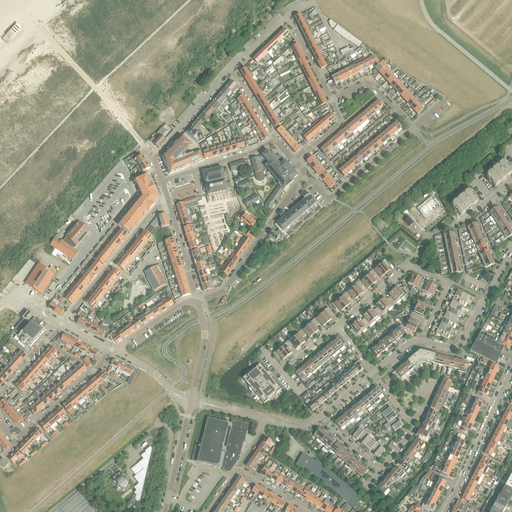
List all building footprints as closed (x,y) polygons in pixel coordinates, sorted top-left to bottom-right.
[(62,0),(65,3),(62,6),(66,9),(74,0),(62,0)] [(311,14),(309,15),(310,18),(313,17),(318,14),(315,9),(311,14)] [(295,17),(298,24),(303,21),(306,20),(304,17),(302,18),(300,15),(295,17)] [(301,30),(307,28),(309,26),(306,20),(303,21),(298,24),(301,30)] [(26,32),(22,28),(11,39),(15,43),(26,32)] [(301,30),(304,37),(313,33),(311,30),(309,32),(307,28),(301,30)] [(284,29),(279,34),(283,39),(289,34),(284,29)] [(314,36),(313,33),(304,37),(308,43),(313,41),(311,38),(314,36)] [(328,33),(322,36),(324,40),(325,43),(331,40),(328,33)] [(279,34),(274,39),(278,44),(283,39),(279,34)] [(275,46),(278,44),(274,39),(268,44),(273,49),(272,49),(274,51),(277,48),(275,46)] [(331,40),(325,43),(327,46),(328,49),(334,46),(332,42),(331,40)] [(308,43),(311,50),(316,47),(319,46),(318,44),(317,42),(315,44),(313,41),(308,43)] [(270,51),(272,49),(273,49),(268,44),(263,49),(267,54),(268,54),(272,58),(273,57),(272,56),(273,55),(272,53),(270,51)] [(293,51),(295,54),(301,52),(297,45),(292,47),(292,48),(289,49),(290,53),(293,51)] [(319,46),(316,47),(311,50),(314,56),(320,54),(322,52),(319,46)] [(263,49),(258,54),(262,59),(267,54),(263,49)] [(295,54),(298,61),(304,58),(301,52),(295,54)] [(335,54),(332,56),(333,58),(335,62),(340,59),(340,58),(337,53),(335,54)] [(257,64),(262,59),(258,54),(253,59),(257,64)] [(314,56),(317,63),(323,60),(325,59),(324,56),(322,58),(320,54),(314,56)] [(276,61),(272,64),(273,65),(284,60),(287,59),(285,55),(282,57),(281,58),(280,57),(276,61)] [(367,57),(364,59),(368,68),(373,66),(375,69),(381,64),(374,57),(369,60),(367,57)] [(298,61),(301,67),(307,65),(304,58),(298,61)] [(364,59),(358,61),(363,70),(368,68),(364,59)] [(384,62),(386,60),(385,59),(382,61),(383,61),(381,64),(375,69),(379,73),(386,66),(384,64),(385,63),(384,62)] [(326,67),(323,60),(317,63),(321,69),(326,67)] [(358,61),(353,64),(358,73),(363,70),(358,61)] [(349,66),(350,68),(353,75),(358,73),(353,64),(349,66)] [(301,67),(305,74),(310,71),(307,65),(301,67)] [(272,66),(264,72),(269,77),(275,71),(272,66)] [(390,71),(386,66),(379,73),(383,77),(388,72),(390,71)] [(240,72),(244,78),(250,75),(248,71),(246,68),(240,72)] [(350,68),(345,71),(349,78),(353,75),(350,68)] [(313,78),(310,71),(305,74),(306,76),(308,80),(313,78)] [(345,71),(341,73),(340,73),(344,80),(349,78),(345,71)] [(383,77),(387,81),(394,74),(392,71),(391,72),(390,71),(388,72),(383,77)] [(336,75),(339,82),(344,80),(340,73),(336,75)] [(387,81),(390,85),(397,78),(398,78),(394,74),(387,81)] [(251,78),(250,75),(244,78),(248,84),(253,81),(255,80),(256,79),(254,76),(251,78)] [(277,75),(268,84),(269,86),(279,77),(277,75)] [(313,78),(308,80),(311,87),(317,84),(313,78)] [(398,78),(397,78),(390,85),(393,88),(399,83),(400,84),(402,82),(398,78)] [(232,81),(226,87),(230,91),(233,93),(238,87),(232,81)] [(248,84),(252,90),(257,87),(253,81),(248,84)] [(393,88),(397,92),(402,87),(400,84),(399,83),(393,88)] [(311,87),(313,90),(314,93),(320,91),(317,84),(311,87)] [(226,87),(220,94),(225,98),(230,91),(226,87)] [(259,90),(257,87),(252,90),(256,97),(261,93),(263,92),(261,88),(259,90)] [(397,92),(400,96),(406,90),(402,87),(397,92)] [(408,88),(406,90),(400,96),(404,99),(409,94),(408,92),(410,90),(408,88)] [(313,98),(316,97),(318,100),(323,97),(320,91),(314,93),(311,95),(313,98)] [(265,100),(261,93),(256,97),(259,103),(265,100)] [(226,99),(225,98),(220,94),(214,100),(221,106),(224,109),(226,107),(222,104),(226,99)] [(404,99),(407,103),(413,98),(409,94),(404,99)] [(235,102),(239,108),(241,107),(240,106),(246,102),(243,96),(236,100),(237,100),(235,102)] [(323,97),(318,100),(315,101),(318,107),(326,103),(323,97)] [(407,103),(410,107),(416,101),(413,98),(407,103)] [(217,110),(221,106),(214,100),(209,107),(219,116),(221,114),(217,110)] [(267,103),(265,100),(259,103),(263,109),(269,106),(268,105),(271,104),(269,101),(267,103)] [(416,102),(416,101),(410,107),(414,110),(422,103),(418,100),(416,102)] [(378,101),(374,104),(379,110),(383,107),(378,101)] [(242,114),(244,113),(244,112),(250,108),(246,102),(240,106),(241,107),(239,108),(242,114)] [(422,103),(414,110),(417,114),(423,109),(421,107),(424,105),(422,103)] [(374,104),(370,108),(375,113),(379,110),(374,104)] [(263,109),(267,115),(272,112),(269,106),(263,109)] [(217,119),(219,116),(209,107),(203,113),(208,117),(211,114),(217,119)] [(246,120),(248,119),(247,118),(254,114),(250,108),(244,112),(244,113),(246,116),(244,117),(246,120)] [(370,108),(366,111),(371,117),(375,113),(370,108)] [(366,111),(362,114),(367,120),(371,117),(366,111)] [(270,121),(271,121),(276,118),(274,115),(272,112),(267,115),(270,121)] [(329,112),(324,117),(329,123),(335,119),(329,112)] [(209,119),(208,117),(203,113),(197,120),(202,124),(205,120),(207,122),(209,119)] [(248,123),(249,125),(257,120),(254,114),(247,118),(248,119),(250,122),(248,123)] [(362,114),(358,117),(364,123),(367,120),(362,114)] [(358,117),(355,121),(360,126),(362,129),(366,126),(364,123),(358,117)] [(280,124),(276,118),(271,121),(275,128),(280,124)] [(320,123),(324,128),(327,125),(328,124),(329,123),(325,118),(322,121),(320,123)] [(192,127),(196,130),(202,124),(197,120),(191,126),(192,127)] [(249,134),(255,130),(255,129),(261,126),(257,120),(249,125),(249,126),(251,129),(247,131),(249,134)] [(318,121),(312,126),(318,133),(324,128),(320,123),(318,121)] [(360,127),(360,126),(355,121),(351,124),(357,131),(358,132),(362,129),(360,127)] [(396,122),(392,125),(397,131),(401,128),(396,122)] [(355,133),(357,131),(351,124),(347,127),(354,135),(355,137),(357,135),(355,133)] [(389,128),(388,129),(394,135),(397,131),(392,125),(389,128)] [(254,135),(255,137),(264,132),(261,126),(255,129),(255,130),(257,133),(254,135)] [(307,130),(309,133),(313,137),(316,134),(318,133),(312,126),(310,128),(307,130)] [(153,144),(157,148),(158,148),(165,139),(162,136),(167,131),(164,128),(162,127),(156,134),(158,136),(155,139),(153,137),(149,141),(153,144)] [(198,133),(196,130),(192,127),(187,132),(188,133),(187,134),(192,139),(196,135),(199,137),(201,135),(198,133)] [(277,131),(281,137),(286,133),(281,127),(277,131)] [(350,138),(354,135),(347,127),(343,130),(350,138)] [(388,129),(385,132),(390,138),(394,135),(388,129)] [(301,135),(303,137),(307,142),(311,139),(312,138),(313,137),(309,133),(307,130),(304,133),(301,135)] [(348,140),(350,138),(343,130),(339,134),(345,140),(347,138),(348,140)] [(286,142),(293,136),(292,135),(291,133),(288,131),(286,133),(281,137),(286,142)] [(381,135),(386,141),(390,138),(385,132),(383,133),(381,131),(379,133),(381,135)] [(264,132),(255,137),(256,139),(259,137),(262,141),(268,138),(264,132)] [(346,141),(345,140),(339,134),(336,137),(342,144),(346,141)] [(381,135),(377,138),(382,144),(386,141),(381,135)] [(164,157),(163,158),(169,174),(199,162),(203,160),(204,160),(203,158),(200,151),(186,157),(183,154),(192,145),(182,136),(164,157)] [(295,139),(293,137),(293,136),(286,142),(291,148),(297,143),(294,140),(295,139)] [(342,145),(342,144),(336,137),(332,140),(337,146),(339,144),(341,146),(342,145)] [(377,138),(373,142),(378,148),(382,144),(377,138)] [(234,140),(234,142),(236,141),(238,149),(245,147),(242,139),(238,141),(237,139),(234,140)] [(339,148),(337,146),(332,140),(328,143),(333,149),(335,148),(337,150),(339,148)] [(229,144),(231,151),(238,149),(236,141),(234,142),(231,143),(230,141),(227,142),(228,144),(229,144)] [(227,142),(220,144),(221,146),(222,146),(225,153),(231,151),(229,144),(228,144),(227,142)] [(299,145),(297,143),(291,148),(295,153),(307,144),(305,142),(302,144),(301,146),(300,144),(299,145)] [(373,142),(369,145),(374,151),(378,148),(373,142)] [(328,143),(324,146),(329,153),(333,149),(328,143)] [(214,146),(214,148),(216,148),(218,155),(225,153),(222,146),(221,146),(220,144),(214,146)] [(364,146),(366,148),(371,154),(374,151),(369,145),(368,146),(366,144),(364,146)] [(205,159),(211,157),(208,146),(206,147),(207,150),(202,152),(205,159)] [(210,146),(208,146),(211,157),(218,155),(216,148),(214,148),(211,149),(210,146)] [(329,153),(324,146),(320,150),(325,156),(327,154),(329,157),(331,155),(329,153)] [(366,148),(362,151),(367,157),(371,154),(366,148)] [(257,157),(251,159),(255,173),(256,179),(257,181),(258,182),(260,182),(261,182),(263,181),(264,179),(262,173),(267,169),(280,184),(278,186),(284,189),(294,181),(293,180),(297,176),(279,155),(277,157),(273,151),(270,154),(268,151),(262,156),(257,157)] [(362,151),(358,155),(363,160),(367,157),(362,151)] [(134,165),(136,167),(146,162),(142,155),(133,161),(131,156),(124,160),(127,166),(130,165),(131,167),(134,165)] [(358,155),(354,158),(359,164),(363,160),(358,155)] [(306,162),(310,166),(316,161),(312,157),(306,162)] [(354,158),(350,161),(355,167),(359,164),(354,158)] [(244,160),(237,162),(239,169),(246,167),(246,166),(244,160)] [(511,173),(511,172),(511,170),(510,167),(509,169),(506,165),(507,164),(505,162),(503,160),(502,161),(487,174),(485,175),(486,177),(488,179),(489,178),(493,182),(491,183),(493,185),(495,187),(496,185),(496,186),(503,180),(502,179),(504,177),(505,178),(511,173)] [(310,166),(313,169),(319,164),(316,161),(310,166)] [(350,161),(347,164),(352,170),(355,167),(350,161)] [(133,180),(142,177),(142,176),(149,174),(147,170),(150,169),(146,162),(136,167),(140,174),(132,177),(133,180)] [(231,171),(239,169),(237,162),(229,165),(231,171)] [(313,169),(316,173),(322,168),(319,164),(313,169)] [(347,164),(343,167),(348,173),(352,170),(347,164)] [(222,169),(222,168),(221,168),(221,167),(220,167),(220,168),(217,169),(217,168),(216,168),(217,169),(214,170),(214,169),(213,169),(213,170),(211,170),(210,170),(208,171),(208,170),(207,170),(207,171),(205,172),(205,171),(204,171),(204,172),(202,172),(206,188),(204,188),(205,192),(206,192),(206,193),(207,192),(208,195),(209,195),(210,195),(210,194),(213,194),(213,195),(214,194),(213,194),(215,193),(216,194),(217,194),(217,193),(219,192),(219,193),(220,193),(220,192),(222,192),(223,192),(223,191),(225,191),(226,192),(227,191),(226,191),(228,190),(227,189),(231,188),(227,168),(222,169)] [(344,177),(348,173),(343,167),(339,171),(344,177)] [(316,173),(319,177),(325,172),(322,168),(316,173)] [(319,177),(323,181),(329,176),(325,172),(319,177)] [(145,197),(133,211),(130,209),(127,212),(130,215),(120,226),(118,224),(118,225),(129,234),(148,212),(155,204),(155,203),(159,199),(156,193),(157,193),(153,184),(152,184),(148,175),(135,181),(138,180),(145,197)] [(323,181),(326,185),(332,180),(329,176),(323,181)] [(250,180),(243,182),(245,189),(252,186),(250,180)] [(335,184),(332,180),(326,185),(329,189),(335,184)] [(238,191),(245,189),(243,182),(236,185),(238,191)] [(278,186),(275,191),(280,195),(283,191),(283,190),(284,189),(278,186)] [(452,203),(450,205),(452,206),(454,208),(455,207),(458,211),(457,212),(458,214),(460,216),(462,215),(468,209),(467,208),(469,206),(470,208),(477,202),(478,201),(477,199),(475,197),(474,198),(471,194),(472,193),(470,191),(469,189),(467,191),(467,190),(452,203)] [(275,191),(270,198),(275,202),(280,195),(275,191)] [(310,195),(308,193),(306,195),(303,192),(301,194),(304,198),(306,200),(304,201),(310,208),(316,203),(310,196),(308,198),(307,197),(310,195)] [(256,194),(250,198),(253,204),(259,200),(256,194)] [(184,203),(176,205),(178,212),(186,210),(186,209),(188,209),(190,208),(199,205),(196,197),(193,198),(183,202),(184,203)] [(247,207),(253,204),(250,198),(244,202),(247,207)] [(270,198),(265,205),(271,209),(275,202),(270,198)] [(435,204),(432,200),(420,209),(426,216),(433,210),(431,208),(435,204)] [(304,201),(299,206),(305,212),(310,208),(304,201)] [(299,206),(294,210),(300,217),(305,212),(299,206)] [(489,212),(491,216),(500,211),(497,207),(489,212)] [(178,212),(181,219),(188,216),(186,210),(178,212)] [(294,210),(288,215),(294,222),(300,217),(294,210)] [(491,216),(494,220),(502,215),(500,211),(491,216)] [(251,228),(256,222),(252,219),(253,218),(251,217),(250,218),(246,214),(244,216),(241,213),(238,217),(251,228)] [(156,226),(159,222),(161,228),(168,225),(165,214),(158,217),(153,222),(156,226)] [(288,215),(283,219),(289,226),(294,222),(288,215)] [(494,220),(496,224),(505,218),(502,215),(494,220)] [(189,219),(188,216),(181,219),(183,226),(190,223),(192,223),(191,218),(189,219)] [(413,223),(409,217),(404,221),(409,227),(413,223)] [(496,224),(499,228),(507,222),(505,218),(496,224)] [(276,226),(279,230),(279,231),(281,233),(284,236),(285,237),(286,238),(286,239),(287,239),(289,237),(288,236),(283,231),(289,226),(283,219),(278,224),(276,226)] [(89,231),(79,222),(61,242),(55,237),(50,245),(72,260),(78,252),(74,249),(76,246),(77,246),(89,231)] [(499,228),(501,231),(510,226),(507,222),(499,228)] [(467,227),(468,231),(478,227),(476,223),(467,227)] [(153,231),(156,229),(151,225),(146,231),(150,234),(153,231)] [(183,228),(186,235),(193,233),(190,226),(183,228)] [(501,231),(504,235),(511,229),(510,226),(501,231)] [(480,231),(478,227),(468,231),(470,235),(480,231)] [(120,229),(117,233),(124,239),(127,235),(120,229)] [(504,241),(506,239),(511,235),(511,229),(504,235),(501,237),(504,241)] [(272,231),(269,235),(275,240),(276,241),(277,239),(278,238),(281,240),(284,236),(281,233),(279,231),(279,230),(276,233),(272,231)] [(141,235),(148,241),(151,237),(144,231),(141,235)] [(481,235),(480,231),(470,235),(472,239),(481,235)] [(186,235),(188,243),(195,240),(197,240),(195,232),(193,233),(186,235)] [(117,233),(114,236),(121,242),(124,239),(117,233)] [(145,245),(148,241),(141,235),(138,239),(145,245)] [(483,239),(481,235),(472,239),(469,240),(471,245),(483,239)] [(114,236),(111,240),(118,246),(121,242),(114,236)] [(245,237),(241,243),(247,247),(251,241),(245,237)] [(142,248),(145,245),(138,239),(135,242),(142,248)] [(414,253),(417,249),(404,239),(402,242),(400,240),(397,244),(395,242),(393,245),(398,249),(400,247),(405,251),(407,248),(414,253)] [(485,244),(483,239),(471,245),(473,249),(485,244)] [(118,246),(111,240),(108,244),(115,250),(118,246)] [(197,248),(195,240),(188,243),(190,250),(197,248)] [(132,246),(139,252),(142,248),(135,242),(132,246)] [(241,243),(237,248),(243,252),(247,247),(241,243)] [(108,244),(105,248),(112,254),(115,250),(108,244)] [(487,248),(485,244),(473,249),(475,253),(478,252),(487,248)] [(129,250),(136,256),(139,252),(132,246),(129,250)] [(112,254),(105,248),(102,251),(109,257),(112,254)] [(228,250),(230,252),(230,253),(232,254),(233,254),(239,258),(243,252),(237,248),(235,252),(232,250),(231,251),(229,249),(228,250)] [(489,252),(487,248),(478,252),(479,256),(489,252)] [(191,252),(193,259),(201,256),(200,253),(202,252),(201,249),(191,252)] [(133,260),(136,256),(129,250),(125,254),(133,260)] [(99,255),(106,261),(109,257),(102,251),(99,255)] [(490,256),(489,252),(479,256),(481,260),(490,256)] [(122,257),(130,263),(133,260),(125,254),(122,257)] [(209,254),(201,256),(193,259),(195,265),(203,263),(202,258),(205,257),(205,258),(209,257),(209,254)] [(226,259),(229,260),(235,264),(239,258),(233,254),(232,254),(230,257),(229,256),(226,259)] [(103,265),(106,261),(99,255),(95,259),(103,265)] [(492,260),(490,256),(481,260),(483,264),(492,260)] [(127,267),(130,263),(122,257),(119,261),(127,267)] [(229,260),(225,266),(231,270),(235,264),(229,260)] [(383,263),(379,267),(385,274),(390,271),(387,267),(389,265),(384,260),(382,262),(383,263)] [(494,264),(492,260),(483,264),(485,268),(494,264)] [(92,265),(99,271),(102,267),(95,261),(92,265)] [(124,271),(127,267),(119,261),(116,265),(124,271)] [(204,267),(203,263),(195,265),(197,272),(211,268),(215,266),(215,264),(207,266),(204,267)] [(38,265),(25,284),(41,294),(54,275),(38,265)] [(89,269),(96,275),(99,271),(92,265),(89,269)] [(152,267),(148,268),(149,270),(144,272),(155,291),(166,284),(161,276),(163,275),(160,265),(156,266),(152,268),(152,267)] [(226,276),(231,270),(225,266),(221,271),(226,276)] [(373,269),(371,271),(375,276),(378,275),(381,278),(385,274),(379,267),(374,270),(373,269)] [(212,270),(211,268),(197,272),(199,278),(207,276),(206,272),(209,271),(212,270)] [(93,278),(96,275),(89,269),(86,272),(93,278)] [(110,273),(118,279),(121,275),(113,269),(110,273)] [(364,275),(364,277),(365,278),(372,286),(376,282),(373,278),(375,276),(371,271),(369,273),(367,273),(364,275)] [(83,276),(90,282),(93,278),(86,272),(83,276)] [(110,273),(107,276),(115,282),(118,279),(110,273)] [(407,283),(412,286),(417,277),(412,274),(407,283)] [(210,275),(207,276),(199,278),(201,285),(215,281),(214,278),(211,279),(210,275)] [(87,286),(90,282),(83,276),(80,280),(87,286)] [(115,282),(107,276),(104,280),(112,286),(115,282)] [(360,280),(357,282),(362,288),(364,286),(367,289),(372,286),(365,278),(364,277),(362,276),(359,279),(360,280)] [(416,289),(419,291),(423,284),(420,283),(422,280),(417,277),(412,286),(417,288),(416,289)] [(84,289),(87,286),(80,280),(77,283),(84,289)] [(104,280),(101,284),(109,290),(112,286),(104,280)] [(216,283),(215,281),(201,285),(203,292),(213,288),(212,284),(216,283)] [(356,286),(352,289),(359,297),(363,293),(360,289),(362,288),(357,282),(355,284),(356,286)] [(426,296),(427,293),(432,285),(427,282),(425,286),(423,284),(419,291),(422,292),(422,293),(422,294),(423,294),(426,296)] [(77,283),(74,287),(81,293),(84,289),(77,283)] [(105,293),(109,290),(101,284),(98,287),(105,293)] [(437,287),(432,285),(427,293),(432,296),(437,287)] [(81,293),(74,287),(71,291),(78,297),(81,293)] [(95,291),(102,297),(105,293),(98,287),(95,291)] [(397,287),(393,291),(400,300),(407,294),(402,289),(400,290),(397,287)] [(347,291),(344,293),(349,299),(351,297),(354,301),(359,297),(352,289),(348,293),(347,291)] [(454,297),(452,301),(458,304),(463,293),(457,290),(456,294),(452,291),(450,295),(454,297)] [(78,297),(71,291),(68,295),(75,301),(78,297)] [(99,301),(102,297),(95,291),(92,295),(99,301)] [(391,298),(389,299),(394,305),(400,300),(393,291),(389,294),(391,298)] [(343,297),(339,300),(345,308),(350,304),(347,301),(349,299),(344,293),(342,295),(343,297)] [(469,296),(463,293),(458,304),(463,307),(465,303),(470,305),(471,302),(467,299),(469,296)] [(75,301),(68,295),(64,299),(72,305),(75,301)] [(96,305),(99,301),(92,295),(89,299),(96,305)] [(165,299),(162,301),(167,309),(174,304),(169,298),(166,300),(165,299)] [(384,298),(380,302),(387,310),(394,305),(389,299),(387,301),(384,298)] [(96,305),(89,299),(86,303),(93,309),(96,305)] [(48,308),(54,312),(58,306),(59,303),(53,300),(52,302),(48,308)] [(341,312),(345,308),(339,300),(335,304),(333,302),(331,305),(335,310),(338,308),(341,312)] [(424,303),(423,302),(418,300),(416,303),(417,304),(415,308),(424,313),(426,308),(423,306),(424,303)] [(155,306),(156,307),(160,313),(167,309),(162,301),(158,304),(155,306)] [(448,308),(446,312),(452,315),(458,304),(452,301),(450,304),(446,302),(444,306),(448,308)] [(378,308),(376,310),(381,316),(387,310),(380,302),(376,305),(378,308)] [(76,324),(83,327),(86,321),(84,320),(85,317),(80,315),(82,312),(84,314),(89,308),(84,304),(80,310),(79,310),(76,314),(80,317),(76,324)] [(462,310),(463,307),(458,304),(452,315),(458,318),(460,314),(464,316),(466,312),(462,310)] [(64,310),(58,306),(54,312),(61,316),(64,310)] [(152,308),(149,310),(154,318),(160,313),(156,307),(152,309),(152,308)] [(327,307),(319,314),(327,323),(331,320),(330,318),(334,315),(327,307)] [(421,318),(424,313),(415,308),(414,307),(414,308),(413,308),(412,309),(412,310),(411,311),(411,312),(410,315),(416,318),(418,316),(421,318)] [(142,315),(143,315),(148,322),(154,318),(149,310),(148,309),(145,312),(142,315)] [(371,309),(367,312),(374,321),(381,316),(376,310),(374,312),(371,309)] [(16,335),(17,336),(19,338),(22,341),(21,341),(24,344),(25,343),(30,347),(37,339),(45,330),(43,328),(46,325),(47,325),(42,321),(43,322),(41,323),(39,321),(40,321),(31,313),(31,314),(28,311),(22,318),(24,319),(12,332),(16,335)] [(365,319),(363,321),(368,327),(374,321),(367,312),(363,316),(365,319)] [(443,319),(441,323),(447,326),(452,315),(446,312),(445,315),(441,313),(439,316),(443,319)] [(323,327),(327,323),(319,314),(313,320),(317,325),(319,323),(323,327)] [(136,319),(137,320),(141,327),(148,322),(143,315),(140,318),(139,317),(136,319)] [(415,321),(416,318),(410,315),(406,322),(416,328),(419,323),(415,321)] [(456,321),(458,318),(452,315),(447,326),(452,328),(454,324),(459,327),(461,323),(456,321)] [(86,321),(83,327),(90,331),(93,324),(90,323),(91,321),(88,319),(86,321)] [(128,322),(129,323),(135,331),(141,327),(137,320),(133,322),(133,321),(132,322),(131,320),(128,322)] [(315,327),(317,325),(313,320),(306,325),(314,334),(318,331),(315,327)] [(359,320),(354,323),(362,332),(368,327),(363,321),(361,323),(359,320)] [(414,333),(416,328),(406,322),(404,327),(401,325),(399,326),(404,332),(407,329),(414,333)] [(485,330),(488,326),(485,324),(485,323),(483,322),(480,328),(485,330)] [(511,325),(506,322),(503,327),(511,331),(511,325)] [(123,328),(124,329),(128,335),(135,331),(129,323),(126,325),(127,325),(123,328)] [(355,337),(362,332),(354,323),(350,327),(353,330),(350,332),(355,337)] [(439,335),(441,336),(447,326),(441,323),(439,326),(435,324),(433,327),(438,329),(435,333),(436,334),(439,335)] [(90,331),(96,334),(99,328),(93,324),(90,331)] [(104,335),(105,336),(109,329),(101,325),(99,328),(96,334),(103,337),(104,335)] [(309,338),(314,334),(306,325),(299,331),(304,337),(306,335),(309,338)] [(392,328),(394,330),(400,337),(404,334),(398,327),(396,325),(392,328)] [(451,332),(452,328),(447,326),(441,336),(447,339),(449,335),(453,337),(455,334),(451,332)] [(501,332),(503,333),(511,337),(511,331),(503,327),(501,332)] [(117,332),(118,333),(122,340),(128,335),(124,329),(121,331),(120,330),(117,332)] [(394,330),(390,334),(396,341),(400,337),(394,330)] [(302,338),(304,337),(299,331),(293,337),(300,346),(305,342),(302,338)] [(116,344),(122,340),(118,333),(115,335),(114,334),(111,337),(108,335),(106,339),(116,344)] [(511,337),(503,333),(501,338),(511,343),(511,340),(511,337)] [(63,342),(67,344),(70,337),(64,334),(61,340),(63,342)] [(390,334),(386,337),(392,344),(396,341),(390,334)] [(495,342),(479,334),(470,351),(496,364),(504,346),(498,344),(498,343),(495,342)] [(67,344),(74,347),(77,340),(70,337),(67,344)] [(296,349),(300,346),(293,337),(286,342),(291,348),(293,346),(296,349)] [(386,337),(382,340),(388,347),(392,344),(386,337)] [(508,349),(511,343),(501,338),(500,339),(498,337),(495,342),(498,343),(498,344),(504,346),(508,349)] [(334,339),(331,341),(339,350),(340,350),(341,351),(342,351),(345,349),(345,348),(344,346),(343,345),(345,343),(342,339),(340,341),(337,338),(335,339),(334,339)] [(74,347),(80,350),(83,344),(77,340),(74,347)] [(382,340),(379,343),(384,350),(388,347),(382,340)] [(329,345),(328,346),(334,354),(339,350),(331,341),(328,344),(329,345)] [(289,350),(291,348),(286,342),(279,348),(287,357),(292,353),(289,350)] [(379,343),(375,347),(380,354),(384,350),(379,343)] [(86,353),(87,353),(90,347),(83,344),(80,350),(82,351),(81,354),(84,356),(86,353)] [(50,346),(46,351),(52,357),(53,356),(57,352),(50,346)] [(325,346),(322,349),(330,358),(334,354),(328,346),(326,347),(325,346)] [(99,352),(90,347),(87,353),(95,358),(99,352)] [(376,357),(380,354),(375,347),(371,350),(376,357)] [(283,361),(287,357),(279,348),(273,353),(277,359),(280,357),(283,361)] [(320,352),(318,354),(325,362),(330,358),(322,349),(319,352),(320,352)] [(14,351),(13,353),(22,361),(26,356),(21,351),(18,355),(14,351)] [(55,358),(53,356),(52,357),(46,351),(41,356),(48,362),(49,361),(51,358),(54,360),(55,358)] [(420,351),(407,361),(407,362),(413,368),(415,366),(416,367),(419,364),(425,363),(430,364),(430,363),(433,364),(434,363),(436,355),(420,351)] [(9,359),(10,360),(17,366),(22,361),(13,353),(12,354),(14,356),(11,358),(10,357),(9,359)] [(316,354),(313,357),(321,366),(325,362),(318,354),(317,355),(316,354)] [(51,363),(49,361),(48,362),(41,356),(37,361),(43,367),(44,366),(47,363),(49,365),(51,363)] [(311,360),(309,361),(316,370),(321,366),(313,357),(310,359),(311,360)] [(0,362),(6,367),(7,366),(13,371),(17,366),(10,360),(9,362),(4,358),(3,360),(2,359),(0,362)] [(88,367),(92,364),(87,358),(83,361),(88,367)] [(110,365),(117,369),(120,363),(114,359),(110,365)] [(46,368),(44,366),(43,367),(37,361),(32,366),(39,372),(40,371),(42,368),(45,370),(46,368)] [(307,362),(304,364),(312,374),(316,370),(309,361),(308,363),(307,362)] [(458,369),(457,371),(466,373),(468,364),(465,363),(465,362),(460,361),(458,369)] [(357,362),(353,365),(359,372),(363,369),(357,362)] [(407,362),(403,365),(409,371),(413,368),(407,362)] [(120,363),(117,369),(119,370),(124,372),(127,366),(120,363)] [(489,363),(487,369),(496,373),(496,372),(497,373),(498,370),(497,370),(499,367),(489,363)] [(76,366),(73,368),(75,369),(76,368),(81,374),(86,369),(81,364),(77,367),(76,366)] [(242,379),(264,404),(268,400),(267,399),(275,392),(276,394),(281,390),(259,364),(255,368),(256,369),(248,376),(247,375),(242,379)] [(301,368),(300,369),(307,377),(312,374),(304,364),(301,367),(301,368)] [(353,365),(349,368),(355,375),(359,372),(353,365)] [(403,365),(399,368),(405,375),(409,371),(403,365)] [(4,370),(2,368),(1,370),(8,376),(13,371),(7,366),(6,367),(4,370)] [(42,373),(40,371),(39,372),(32,366),(28,371),(34,377),(35,376),(38,373),(40,375),(42,373)] [(134,369),(127,366),(123,374),(127,376),(125,382),(130,384),(135,374),(132,373),(134,369)] [(71,370),(68,372),(70,374),(71,373),(76,379),(81,374),(76,368),(75,369),(72,371),(71,370)] [(349,368),(345,372),(351,379),(355,375),(349,368)] [(398,374),(395,377),(399,382),(402,379),(401,378),(405,375),(399,368),(395,371),(398,374)] [(302,381),(307,377),(300,369),(299,370),(298,369),(294,372),(302,381)] [(487,369),(484,374),(493,379),(496,373),(487,369)] [(0,370),(0,378),(3,382),(8,376),(1,370),(0,370)] [(343,370),(339,373),(347,382),(351,379),(345,372),(343,370)] [(28,371),(24,376),(30,382),(31,381),(33,383),(37,378),(35,376),(34,377),(28,371)] [(103,371),(98,375),(103,382),(105,384),(111,378),(108,377),(103,371)] [(66,374),(63,376),(64,378),(65,377),(70,383),(76,379),(71,373),(70,374),(67,376),(66,374)] [(335,376),(337,378),(343,385),(347,382),(339,373),(335,376)] [(485,378),(484,381),(491,384),(493,379),(484,374),(483,377),(485,378)] [(98,375),(93,380),(98,386),(103,382),(98,375)] [(24,376),(19,381),(25,387),(26,386),(29,383),(31,385),(32,384),(33,383),(31,381),(30,382),(24,376)] [(60,379),(58,381),(59,383),(60,382),(65,387),(70,383),(65,377),(64,378),(62,381),(60,379)] [(337,378),(333,382),(339,388),(343,385),(337,378)] [(440,381),(439,382),(449,387),(452,382),(444,378),(442,382),(440,381)] [(93,380),(88,384),(93,390),(98,386),(93,380)] [(328,383),(329,385),(335,392),(339,388),(333,382),(332,380),(328,383)] [(482,384),(481,386),(488,390),(491,384),(484,381),(482,380),(480,383),(482,384)] [(19,381),(15,386),(16,387),(21,392),(25,388),(27,390),(29,388),(26,386),(25,387),(19,381)] [(55,383),(52,386),(54,387),(55,387),(60,392),(62,391),(65,387),(60,382),(59,383),(57,385),(55,383)] [(440,385),(439,388),(447,392),(449,387),(439,382),(438,384),(440,385)] [(88,384),(82,389),(88,395),(93,390),(88,384)] [(329,385),(325,388),(331,395),(335,392),(329,385)] [(320,389),(322,391),(327,398),(331,395),(325,388),(324,386),(320,389)] [(487,393),(488,390),(481,386),(478,392),(477,392),(476,394),(482,397),(483,394),(486,396),(486,395),(487,393)] [(50,388),(47,390),(49,392),(50,391),(55,397),(56,395),(60,392),(55,387),(54,387),(51,390),(50,388)] [(376,387),(372,391),(378,398),(382,394),(376,387)] [(435,390),(434,392),(445,397),(445,396),(447,398),(449,393),(447,392),(439,388),(437,391),(435,390)] [(85,397),(88,395),(82,389),(77,393),(83,399),(84,401),(87,399),(85,397)] [(45,392),(42,395),(43,396),(44,396),(49,401),(51,400),(55,397),(50,391),(49,392),(46,394),(45,392)] [(322,391),(318,395),(323,402),(327,398),(322,391)] [(380,400),(378,398),(372,391),(368,394),(376,403),(380,400)] [(436,395),(434,398),(443,402),(445,397),(434,392),(434,394),(436,395)] [(78,404),(83,399),(77,393),(72,397),(78,404)] [(372,407),(376,403),(368,394),(364,398),(370,405),(370,404),(372,407)] [(318,395),(314,398),(320,405),(323,402),(318,395)] [(39,397),(37,399),(38,401),(39,400),(44,406),(46,404),(49,401),(44,396),(43,396),(41,399),(39,397)] [(75,406),(78,404),(72,397),(67,402),(73,408),(74,410),(77,408),(75,406)] [(0,406),(3,410),(9,404),(13,401),(10,398),(7,402),(4,399),(0,403),(0,406)] [(314,398),(310,401),(316,408),(320,405),(314,398)] [(364,398),(360,401),(365,408),(367,410),(372,407),(370,405),(364,398)] [(431,400),(430,402),(440,407),(443,402),(434,398),(433,401),(431,400)] [(475,399),(472,405),(480,409),(482,403),(479,401),(476,400),(475,399)] [(34,401),(31,404),(33,406),(34,405),(39,410),(41,409),(44,406),(39,400),(38,401),(36,403),(34,401)] [(312,412),(316,408),(310,401),(306,405),(312,412)] [(360,401),(356,405),(361,411),(365,408),(360,401)] [(68,412),(73,408),(67,402),(62,406),(68,412)] [(438,412),(440,407),(430,402),(429,403),(431,404),(430,408),(438,412)] [(3,410),(8,414),(14,409),(9,404),(3,410)] [(471,408),(470,411),(477,414),(480,409),(472,405),(470,404),(469,407),(471,408)] [(27,407),(33,414),(34,415),(35,414),(39,410),(34,405),(33,406),(30,408),(28,405),(27,407)] [(356,405),(351,408),(357,415),(361,411),(356,405)] [(381,414),(384,419),(393,412),(390,407),(388,409),(386,407),(375,415),(377,417),(381,414)] [(60,408),(55,412),(60,419),(61,419),(63,421),(65,419),(63,417),(66,414),(60,408)] [(351,408),(347,412),(353,418),(355,421),(359,417),(357,415),(351,408)] [(8,414),(12,419),(18,414),(14,409),(8,414)] [(425,412),(424,414),(437,420),(440,415),(429,410),(427,413),(425,412)] [(470,411),(467,416),(475,420),(477,414),(470,411)] [(55,412),(50,417),(55,423),(60,419),(55,412)] [(347,412),(343,415),(349,422),(353,418),(347,412)] [(397,416),(393,412),(384,419),(388,423),(383,426),(385,428),(396,420),(394,418),(397,416)] [(505,412),(502,418),(508,421),(511,415),(505,412)] [(23,419),(18,414),(12,419),(17,424),(23,419)] [(426,416),(424,420),(435,425),(437,420),(424,414),(424,415),(426,416)] [(343,415),(339,419),(345,425),(349,422),(343,415)] [(467,416),(465,422),(472,425),(475,420),(467,416)] [(50,417),(45,421),(50,428),(51,427),(55,423),(50,417)] [(191,461),(221,468),(221,467),(222,468),(223,469),(223,471),(225,472),(226,472),(226,473),(228,473),(230,472),(231,471),(236,463),(236,462),(237,461),(238,458),(238,456),(239,456),(240,457),(241,452),(241,451),(242,451),(243,445),(242,445),(243,443),(243,441),(244,442),(245,441),(246,433),(248,424),(232,420),(231,424),(205,418),(205,419),(204,423),(203,428),(202,432),(201,433),(202,433),(201,437),(200,437),(200,438),(201,438),(200,442),(196,441),(191,461)] [(502,418),(499,424),(505,427),(508,429),(509,426),(507,425),(508,421),(502,418)] [(341,429),(345,425),(339,419),(335,422),(341,429)] [(398,423),(396,420),(385,428),(387,431),(391,428),(395,432),(403,426),(400,421),(398,423)] [(420,422),(420,423),(433,430),(435,425),(424,420),(423,423),(420,422)] [(52,429),(51,427),(50,428),(45,421),(40,426),(47,434),(52,429)] [(472,425),(465,422),(462,421),(461,424),(463,425),(461,430),(465,432),(466,430),(469,431),(472,425)] [(421,426),(420,429),(428,433),(431,435),(433,430),(420,423),(419,425),(421,426)] [(499,424),(496,430),(503,433),(504,429),(505,427),(499,424)] [(359,438),(361,440),(369,430),(367,428),(365,430),(361,427),(360,429),(359,428),(352,437),(357,441),(359,438)] [(37,428),(32,434),(37,438),(42,433),(37,428)] [(313,435),(317,439),(325,430),(323,429),(322,431),(319,429),(313,435)] [(427,436),(428,433),(420,429),(418,433),(416,432),(415,433),(423,437),(422,440),(426,442),(428,437),(427,436)] [(326,431),(325,430),(317,439),(321,442),(327,435),(324,433),(326,431)] [(372,432),(369,430),(361,440),(363,442),(361,444),(365,448),(372,439),(368,436),(372,432)] [(496,430),(493,436),(500,439),(503,433),(496,430)] [(35,440),(37,438),(32,434),(27,439),(32,443),(35,445),(38,442),(35,440)] [(329,437),(327,435),(321,442),(325,445),(332,437),(331,435),(329,437)] [(493,436),(490,442),(497,445),(498,441),(501,442),(502,440),(500,439),(493,436)] [(332,440),(334,438),(332,437),(325,445),(323,448),(328,452),(330,449),(329,449),(335,442),(332,440)] [(266,438),(262,443),(270,448),(272,446),(270,444),(271,442),(266,438)] [(412,440),(411,441),(421,448),(424,444),(417,438),(414,441),(412,440)] [(27,439),(23,444),(27,448),(32,443),(27,439)] [(376,443),(372,439),(365,448),(369,451),(371,449),(373,451),(382,441),(380,439),(376,443)] [(464,442),(461,440),(457,439),(456,441),(454,440),(452,443),(462,448),(464,442)] [(10,447),(5,441),(0,445),(0,448),(1,448),(4,451),(10,447)] [(384,443),(382,441),(373,451),(375,453),(373,455),(378,459),(385,450),(381,447),(384,443)] [(412,444),(410,447),(417,453),(419,454),(423,450),(421,448),(411,441),(410,443),(412,444)] [(497,450),(497,449),(495,448),(497,445),(490,442),(487,447),(496,452),(497,450)] [(269,450),(270,448),(262,443),(259,448),(265,451),(267,449),(269,450)] [(449,449),(452,450),(459,453),(462,448),(452,443),(449,449)] [(23,444),(18,449),(23,453),(27,448),(23,444)] [(331,450),(335,454),(342,445),(341,444),(339,446),(337,444),(331,450)] [(344,446),(342,445),(335,454),(339,457),(344,450),(342,448),(344,446)] [(138,463),(131,469),(136,476),(133,478),(139,484),(134,488),(136,491),(134,493),(135,494),(136,496),(134,498),(136,501),(137,502),(139,500),(140,500),(151,449),(150,447),(147,449),(145,451),(146,452),(143,454),(141,456),(143,459),(139,463),(138,463)] [(406,448),(405,450),(414,457),(417,453),(410,447),(408,450),(406,448)] [(487,447),(484,453),(490,457),(492,453),(495,455),(495,454),(496,452),(487,447)] [(259,448),(256,452),(261,456),(265,451),(259,448)] [(18,449),(13,454),(18,458),(23,453),(18,449)] [(347,453),(344,450),(339,457),(342,461),(350,452),(349,451),(347,453)] [(406,453),(404,456),(411,461),(414,457),(405,450),(404,451),(406,453)] [(452,450),(449,455),(457,459),(459,453),(452,450)] [(256,452),(252,457),(258,461),(260,459),(261,456),(256,452)] [(351,453),(350,452),(342,461),(346,464),(352,457),(350,455),(351,453)] [(299,459),(295,465),(310,474),(312,473),(326,485),(332,490),(354,508),(359,502),(361,499),(362,498),(334,473),(317,459),(316,459),(315,461),(314,460),(302,453),(301,456),(299,459)] [(13,463),(18,458),(13,454),(8,459),(13,463)] [(449,455),(447,461),(454,464),(457,459),(449,455)] [(399,457),(398,459),(407,466),(409,467),(413,463),(411,461),(404,456),(401,459),(399,457)] [(252,457),(249,462),(255,466),(258,461),(252,457)] [(355,459),(352,457),(346,464),(345,466),(348,469),(358,458),(356,457),(355,459)] [(482,457),(479,463),(486,466),(489,460),(482,457)] [(359,460),(358,458),(348,469),(352,473),(354,471),(360,464),(357,462),(359,460)] [(0,465),(3,469),(8,464),(3,459),(0,461),(0,465)] [(407,466),(398,459),(397,460),(399,461),(397,464),(403,469),(403,470),(406,472),(410,467),(407,466)] [(447,461),(444,467),(452,470),(454,464),(447,461)] [(255,466),(249,462),(246,466),(252,470),(253,468),(256,470),(257,467),(255,466)] [(479,463),(476,469),(483,472),(485,474),(488,468),(486,466),(479,463)] [(362,466),(360,464),(354,471),(358,474),(365,465),(364,464),(362,466)] [(260,475),(265,478),(270,469),(270,468),(265,465),(260,475)] [(367,466),(365,465),(358,474),(362,477),(368,471),(365,468),(367,466)] [(393,469),(391,468),(390,469),(399,477),(399,476),(401,478),(405,474),(401,470),(400,470),(395,466),(393,469)] [(452,470),(444,467),(442,466),(442,468),(440,468),(438,471),(441,473),(440,475),(446,477),(447,475),(449,476),(452,470)] [(272,470),(270,469),(265,478),(270,481),(270,480),(271,479),(274,473),(275,471),(273,469),(272,470)] [(391,472),(388,475),(395,481),(399,477),(390,469),(389,470),(391,472)] [(476,469),(473,475),(480,478),(483,472),(476,469)] [(430,471),(423,478),(426,479),(427,479),(430,481),(434,473),(431,472),(430,471)] [(126,489),(129,482),(128,482),(127,480),(121,472),(111,480),(117,487),(119,486),(120,488),(126,489)] [(277,474),(274,473),(271,479),(276,482),(280,474),(278,473),(277,474)] [(285,477),(280,474),(276,482),(281,485),(284,479),(285,477)] [(384,476),(383,477),(391,485),(395,481),(388,475),(386,477),(384,476)] [(481,482),(482,480),(480,478),(473,475),(470,481),(479,485),(481,482)] [(440,476),(439,479),(436,484),(443,488),(446,482),(444,481),(445,479),(440,476)] [(239,477),(235,481),(241,485),(245,481),(239,477)] [(384,480),(381,483),(388,489),(391,485),(383,477),(382,478),(384,480)] [(287,480),(284,479),(281,485),(286,488),(291,479),(288,478),(287,480)] [(296,482),(291,479),(286,488),(291,491),(296,482)] [(241,485),(235,481),(232,486),(238,490),(239,488),(242,490),(243,487),(241,485)] [(478,488),(479,485),(470,481),(467,487),(474,490),(475,486),(478,488)] [(291,491),(296,494),(301,485),(296,482),(291,491)] [(384,493),(388,489),(381,483),(379,486),(377,484),(376,485),(379,488),(377,491),(382,495),(384,493)] [(436,484),(433,490),(440,493),(443,488),(436,484)] [(303,487),(301,485),(296,494),(301,497),(304,491),(302,490),(303,487)] [(511,489),(505,485),(502,490),(511,495),(511,489)] [(232,486),(229,491),(235,495),(238,490),(232,486)] [(253,496),(255,497),(260,489),(255,486),(252,492),(254,493),(253,496)] [(472,493),(475,494),(475,493),(476,491),(467,487),(464,493),(471,496),(472,493)] [(259,496),(262,498),(265,492),(260,489),(255,497),(257,498),(259,496)] [(306,492),(304,491),(301,497),(305,500),(310,492),(308,490),(306,492)] [(433,490),(430,495),(438,499),(440,493),(433,490)] [(511,495),(502,490),(500,494),(510,499),(511,495)] [(229,491),(226,496),(231,500),(235,495),(229,491)] [(310,491),(310,492),(305,500),(310,503),(314,497),(315,494),(310,491)] [(95,511),(79,492),(54,511),(95,511)] [(263,502),(265,503),(270,495),(265,492),(262,498),(264,499),(263,502)] [(467,502),(469,499),(472,500),(473,497),(471,496),(464,493),(461,499),(467,502)] [(500,494),(497,498),(507,504),(510,499),(500,494)] [(269,502),(272,503),(275,498),(270,495),(265,503),(267,504),(269,502)] [(430,495),(428,501),(435,504),(438,499),(430,495)] [(230,502),(231,500),(226,496),(222,500),(230,506),(232,507),(233,504),(230,502)] [(319,500),(314,497),(310,503),(315,506),(319,500)] [(320,497),(319,500),(315,506),(320,509),(324,503),(321,501),(322,499),(320,497)] [(273,508),(275,509),(280,501),(275,498),(272,503),(274,505),(273,508)] [(404,498),(398,506),(400,508),(406,500),(404,498)] [(497,498),(495,503),(505,508),(507,504),(497,498)] [(229,508),(230,506),(222,500),(219,505),(225,509),(227,506),(229,508)] [(324,503),(320,509),(325,511),(330,503),(325,500),(324,503)] [(432,510),(435,504),(428,501),(425,500),(421,508),(426,511),(429,511),(430,509),(432,510)] [(285,504),(280,501),(275,509),(277,510),(279,508),(282,509),(285,504)] [(457,501),(453,509),(459,511),(464,504),(457,501)] [(332,505),(330,503),(325,511),(331,511),(334,509),(331,507),(332,505)] [(495,503),(492,507),(501,511),(502,511),(505,508),(495,503)]
